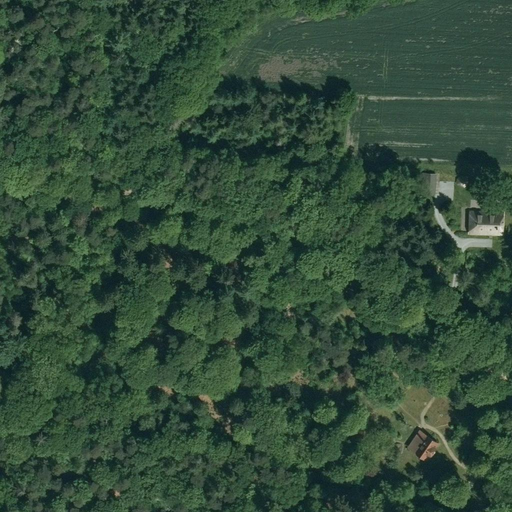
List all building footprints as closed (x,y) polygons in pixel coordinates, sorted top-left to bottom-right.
[(444,194),(443,165),(435,166),(436,195),(444,194)] [(495,201),(490,201),(489,212),(470,211),(470,233),(486,234),(501,234),(502,213),(495,212),(495,201)] [(224,273),(210,266),(207,273),(221,280),(224,273)] [(326,308),(342,313),(345,306),(329,301),(326,308)] [(376,433),(377,444),(392,443),(392,435),(386,436),(386,432),(376,433)] [(426,460),(437,444),(420,432),(409,447),(426,460)]
